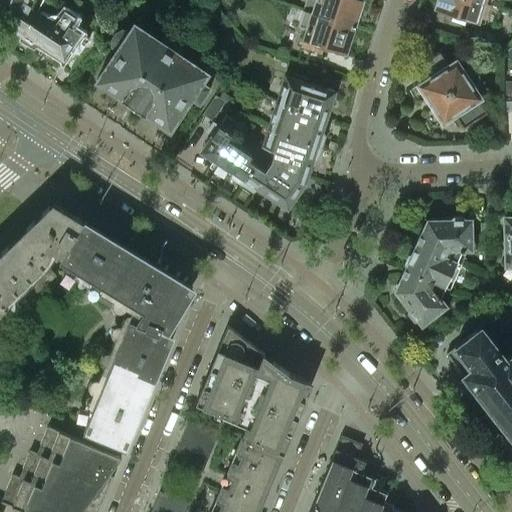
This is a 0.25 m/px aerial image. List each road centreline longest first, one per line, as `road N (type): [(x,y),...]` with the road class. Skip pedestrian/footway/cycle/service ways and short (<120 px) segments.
road 1 (residential): [(225,253),(121,511)]
road 2 (tertiary): [(48,135),(225,253)]
road 3 (tertiary): [(366,367),(480,511)]
road 4 (residential): [(360,168),(363,109),(395,0)]
road 5 (residential): [(287,511),(340,387),(366,367)]
road 6 (residential): [(296,304),(344,229),(360,168)]
road 7 (residential): [(360,168),(511,166)]
